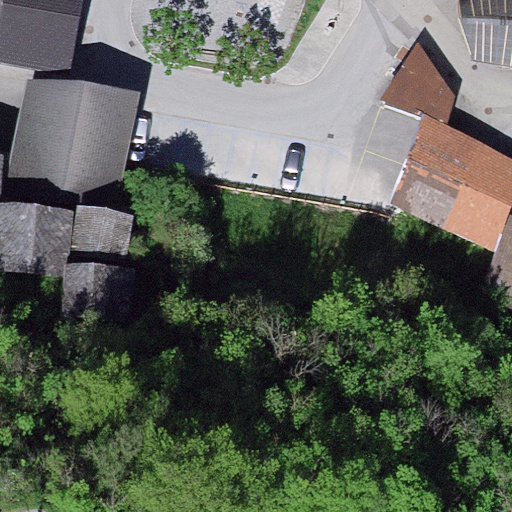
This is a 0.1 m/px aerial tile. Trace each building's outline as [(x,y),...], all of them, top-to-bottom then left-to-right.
[(0,0),(0,55),(67,70),(82,0),(0,0)] [(511,0),(470,0),(466,1),(480,57),(511,62),(511,0)] [(124,106),(30,94),(18,198),(111,210),(124,106)] [(511,166),(424,125),(394,190),(482,231),(511,166)] [(111,221),(8,207),(1,259),(104,273),(111,221)] [(511,235),(502,232),(486,291),(511,298),(511,235)]
